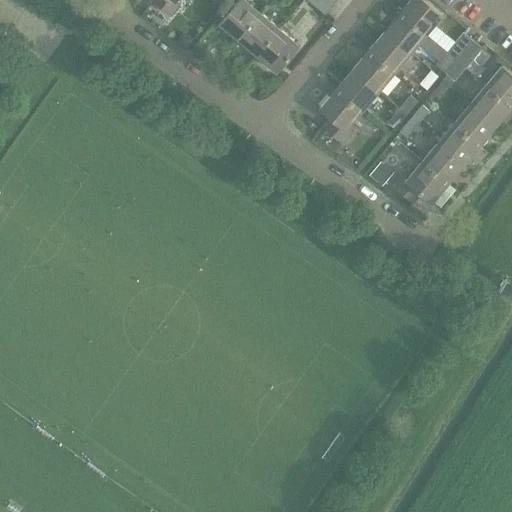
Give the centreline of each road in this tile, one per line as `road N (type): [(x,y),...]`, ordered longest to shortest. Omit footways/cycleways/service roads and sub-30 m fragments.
road 1 (residential): [(432,248),(258,118)]
road 2 (residential): [(258,118),(121,22),(112,0)]
road 3 (residential): [(258,118),(361,0)]
